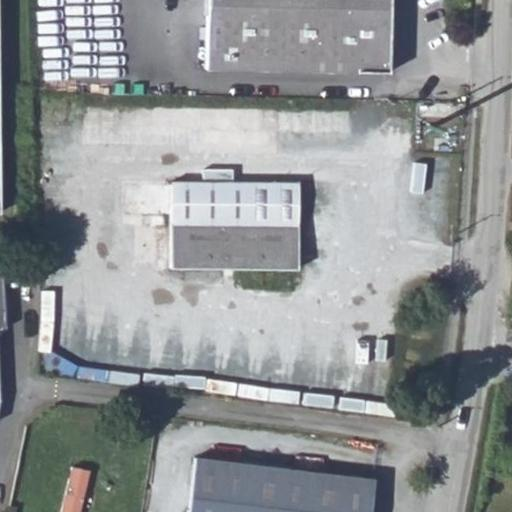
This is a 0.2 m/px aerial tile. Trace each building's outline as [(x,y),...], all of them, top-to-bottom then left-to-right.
[(206,0),(205,68),(387,72),(387,0),(206,0)] [(341,133),(342,111),(270,110),(270,131),(341,133)] [(297,269),(297,185),(169,184),(168,268),(297,269)] [(370,511),(374,482),(196,460),(189,511),(370,511)] [(80,511),(92,468),(73,463),(60,511),(80,511)]
